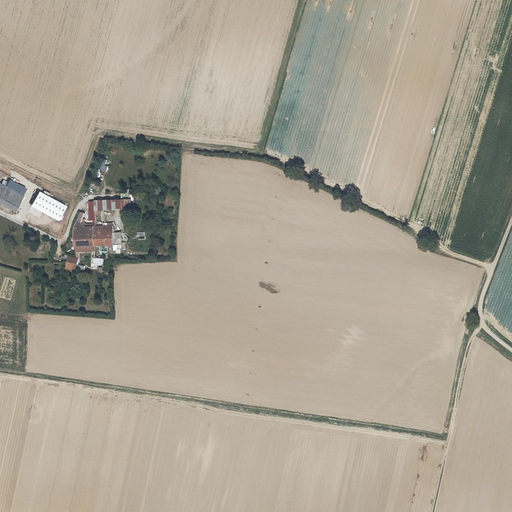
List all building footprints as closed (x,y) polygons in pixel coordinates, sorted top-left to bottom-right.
[(7,187),(24,196),(28,189),(11,180),(7,187)] [(0,203),(15,211),(24,196),(7,187),(0,183),(0,203)] [(40,192),(32,206),(60,220),(67,207),(40,192)] [(130,200),(95,201),(96,210),(131,209),(130,200)] [(93,246),(121,245),(121,233),(112,233),(112,226),(95,227),(93,227),(84,227),(81,224),(81,223),(84,213),(80,212),(78,220),(74,228),(73,239),(75,252),(93,251),(93,246)] [(76,273),(77,264),(67,263),(65,271),(76,273)]
